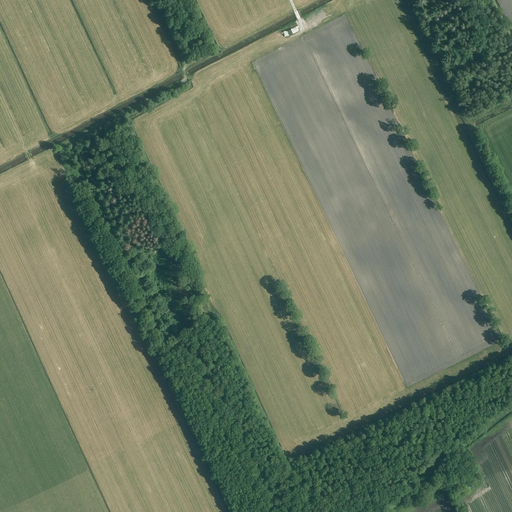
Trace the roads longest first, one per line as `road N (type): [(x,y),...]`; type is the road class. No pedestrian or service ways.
road 1 (track): [(154,0),(184,81),(73,138),(72,148),(158,329),(175,347),(195,341),(259,473)]
road 2 (track): [(390,501),(511,404)]
